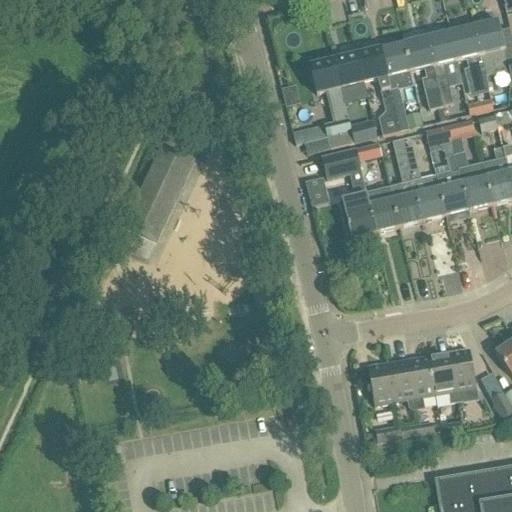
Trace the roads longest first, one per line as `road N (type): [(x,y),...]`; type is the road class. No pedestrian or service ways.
road 1 (unclassified): [(324,341),(242,16)]
road 2 (residential): [(324,341),(461,316),(511,293)]
road 3 (unclassified): [(356,511),(324,341)]
